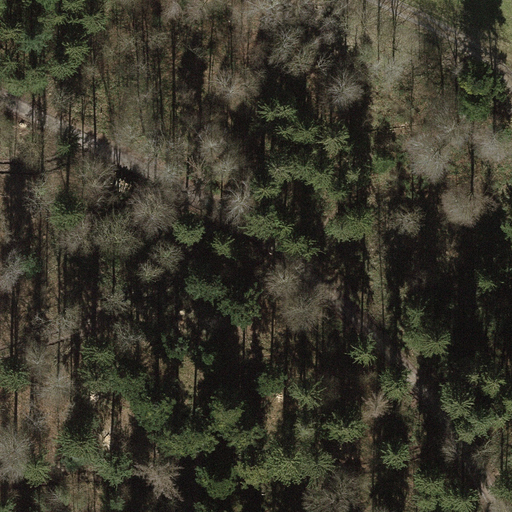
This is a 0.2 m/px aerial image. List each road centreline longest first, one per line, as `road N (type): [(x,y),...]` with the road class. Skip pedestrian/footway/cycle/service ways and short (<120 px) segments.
road 1 (track): [(0,91),(299,258),(415,371),(498,511)]
road 2 (track): [(511,85),(482,57),(373,0)]
